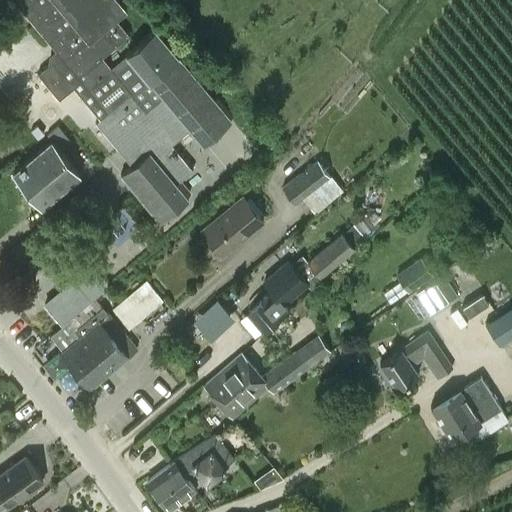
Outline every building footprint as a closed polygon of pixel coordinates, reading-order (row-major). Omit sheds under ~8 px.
[(13,0),(59,55),(68,67),(76,61),(73,57),(86,46),(97,60),(102,56),(128,34),(113,17),(125,6),(119,0),(13,0)] [(37,74),(58,100),(74,87),(100,118),(95,123),(118,151),(124,147),(136,161),(120,175),(158,220),(187,197),(175,183),(192,169),(171,145),(189,129),(201,144),(229,120),(154,30),(127,52),(128,53),(111,67),(102,56),(97,60),(86,46),(73,57),(76,61),(68,67),(59,55),(37,74)] [(43,133),(36,125),(30,130),(37,138),(43,133)] [(41,205),(79,173),(51,140),(13,172),(41,205)] [(295,204),(329,177),(316,159),(282,186),(295,204)] [(243,197),(203,230),(222,253),(261,220),(243,197)] [(355,249),(342,232),(306,261),(320,277),(355,249)] [(248,309),(263,329),(281,314),(288,308),(290,307),(287,303),(309,284),(288,259),(263,281),(271,291),(248,309)] [(422,265),(406,276),(415,289),(430,278),(422,265)] [(430,314),(458,295),(445,276),(417,295),(430,314)] [(147,280),(112,309),(128,329),(163,300),(147,280)] [(62,325),(78,311),(61,291),(45,305),(62,325)] [(469,317),(488,303),(481,294),(462,307),(469,317)] [(74,330),(78,335),(59,352),(90,387),(135,347),(102,306),(74,330)] [(485,324),(498,344),(511,335),(511,306),(499,315),(485,324)] [(426,329),(383,360),(379,363),(396,388),(407,381),(418,373),(411,364),(422,356),(437,377),(452,366),(426,329)] [(232,415),(266,385),(273,393),(308,367),(297,350),(260,377),(256,373),(220,402),(232,415)] [(256,373),(240,354),(205,385),(220,402),(256,373)] [(436,423),(441,432),(446,431),(451,439),(470,427),(478,440),(509,421),(501,408),(481,375),(437,402),(431,406),(439,419),(436,423)] [(195,487),(189,477),(197,472),(204,481),(235,459),(215,433),(173,461),(148,480),(167,507),(193,489),(195,487)] [(0,495),(7,505),(42,480),(25,456),(0,473),(0,495)]
